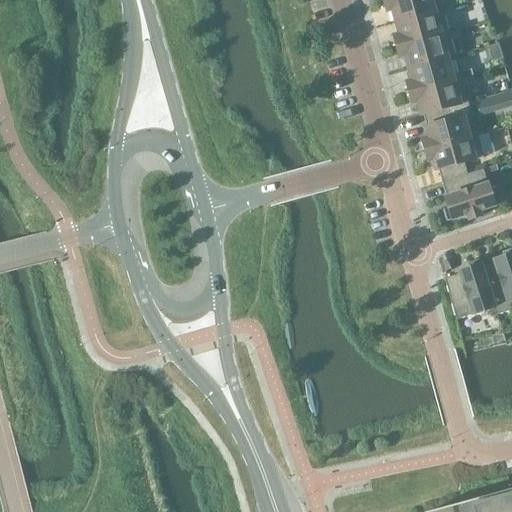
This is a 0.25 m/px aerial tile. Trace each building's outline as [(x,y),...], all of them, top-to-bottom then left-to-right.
[(395,24),(443,11),(439,0),(392,0),(384,2),(386,9),(391,7),(395,24)] [(397,49),(449,35),(444,17),(455,14),(453,8),(443,11),(395,24),(400,40),(394,41),(397,49)] [(408,70),(456,57),(451,40),(462,37),(460,31),(449,35),(397,49),(398,55),(403,54),(408,70)] [(409,95),(457,81),(452,65),(460,63),(459,57),(456,57),(408,70),(412,86),(407,87),(409,95)] [(421,117),(451,108),(468,103),(464,86),(475,84),(473,77),(457,81),(409,95),(411,102),(416,100),(421,117)] [(511,93),(511,92),(498,96),(502,110),(511,107),(511,93)] [(425,152),(477,137),(471,117),(455,121),(451,108),(421,117),(424,116),(427,128),(424,128),(427,139),(422,140),(425,152)] [(442,184),(468,177),(464,164),(482,158),(477,137),(425,152),(428,163),(433,162),(436,172),(439,171),(442,184)] [(468,177),(442,184),(446,199),(445,199),(448,209),(443,211),(447,223),(467,218),(468,223),(482,219),(481,214),(496,209),(485,172),(468,177)] [(511,250),(502,253),(504,258),(494,262),(494,264),(481,268),(479,261),(478,261),(496,317),(511,312),(509,304),(511,303),(511,250)] [(495,317),(496,317),(478,261),(467,265),(468,270),(458,273),(459,275),(444,280),(457,321),(493,310),(495,317)] [(511,511),(511,491),(435,511),(511,511)]
